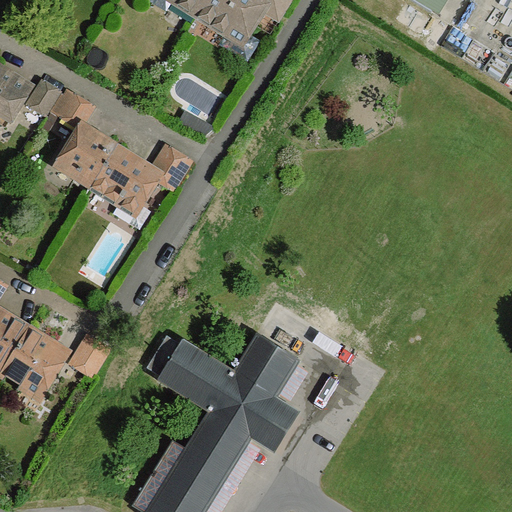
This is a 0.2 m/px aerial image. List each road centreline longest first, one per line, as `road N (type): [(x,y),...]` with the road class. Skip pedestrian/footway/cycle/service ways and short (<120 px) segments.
road 1 (residential): [(309,0),(107,328)]
road 2 (unknown): [(317,509),(314,450),(347,374)]
